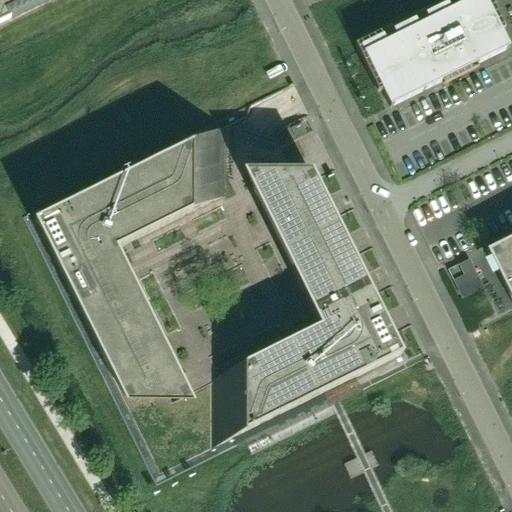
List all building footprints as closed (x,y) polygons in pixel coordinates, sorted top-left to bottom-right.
[(0,0),(0,18),(36,0),(0,0)] [(508,50),(483,0),(457,0),(460,7),(449,12),(446,6),(424,16),(427,23),(417,28),(414,22),(392,32),(395,39),(385,44),(382,37),(360,48),(363,55),(389,109),(508,50)] [(152,164),(34,223),(109,374),(125,406),(193,406),(178,374),(116,251),(224,197),(224,178),(224,129),(192,144),(152,164)] [(211,381),(212,450),(330,392),(402,356),(310,172),(242,172),(257,205),(319,328),(211,381)] [(511,239),(486,252),(489,259),(496,274),(506,292),(511,304),(511,239)]
